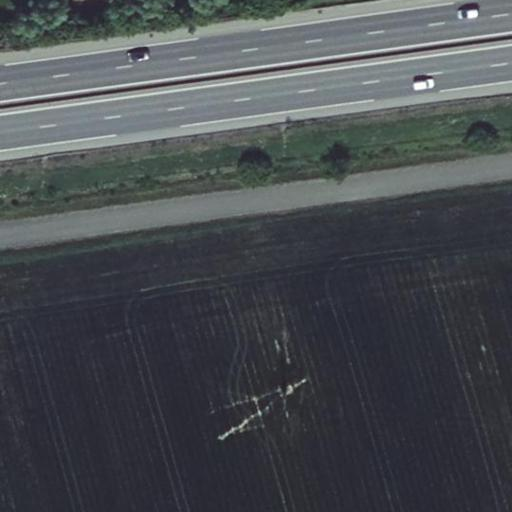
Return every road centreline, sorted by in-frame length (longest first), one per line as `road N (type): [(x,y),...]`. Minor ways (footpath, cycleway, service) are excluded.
road 1 (trunk): [(511,14),(0,83)]
road 2 (trunk): [(0,131),(511,63)]
